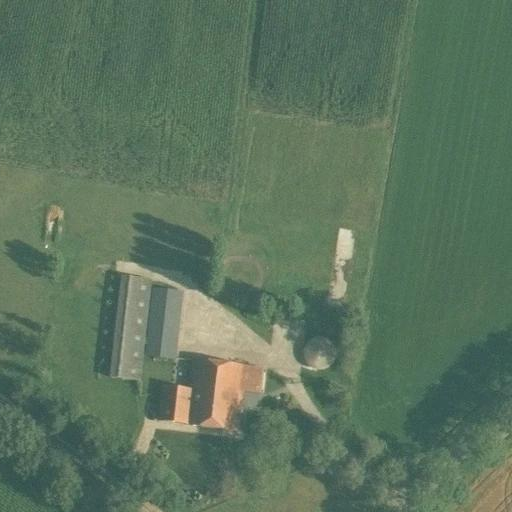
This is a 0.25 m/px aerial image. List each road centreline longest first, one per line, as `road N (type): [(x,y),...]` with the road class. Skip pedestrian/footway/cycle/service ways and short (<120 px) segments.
road 1 (track): [(0,400),(151,511)]
road 2 (unclassified): [(403,511),(511,407)]
